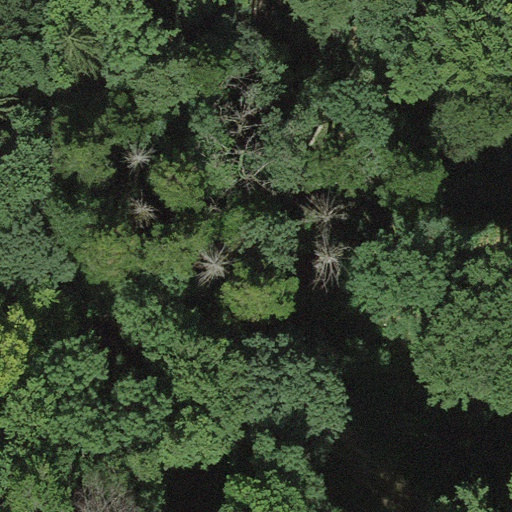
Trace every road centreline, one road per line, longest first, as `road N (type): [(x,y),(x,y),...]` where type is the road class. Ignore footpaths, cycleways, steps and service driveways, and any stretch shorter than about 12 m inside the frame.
road 1 (track): [(0,300),(74,307),(263,384),(425,511)]
road 2 (track): [(74,307),(169,302),(418,312),(511,297)]
